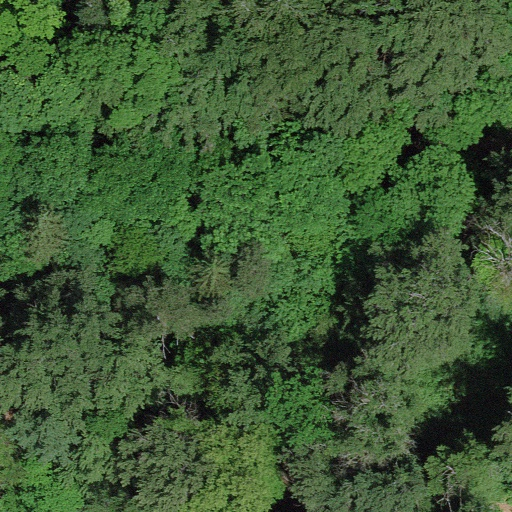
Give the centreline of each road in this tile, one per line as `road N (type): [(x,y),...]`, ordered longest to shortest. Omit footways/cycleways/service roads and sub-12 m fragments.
road 1 (track): [(127,121),(380,192),(511,215)]
road 2 (track): [(0,97),(127,121)]
